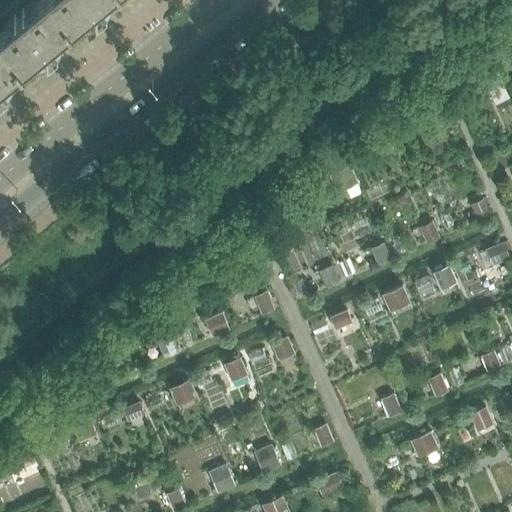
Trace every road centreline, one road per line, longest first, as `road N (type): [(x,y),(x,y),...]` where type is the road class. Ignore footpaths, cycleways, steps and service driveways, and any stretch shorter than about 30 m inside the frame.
road 1 (secondary): [(0,228),(271,5)]
road 2 (secondary): [(215,0),(0,176)]
